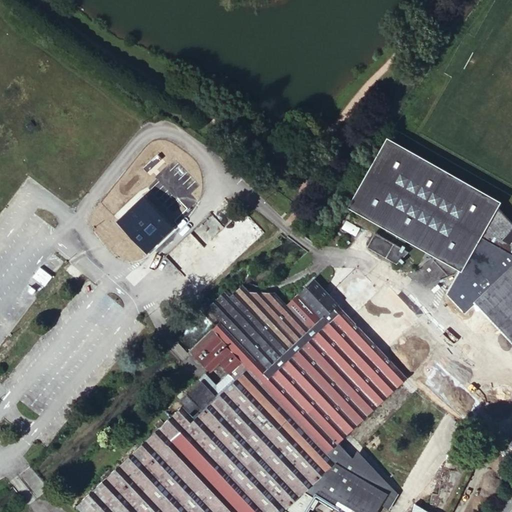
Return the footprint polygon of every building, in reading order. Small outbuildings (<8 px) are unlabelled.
[(511,221),(497,206),(501,199),(387,134),(347,205),(459,268),(446,292),(465,312),(477,302),(511,339),(511,221)] [(143,194),(117,219),(147,251),(173,226),(143,194)] [(345,220),(341,228),(356,236),(360,229),(345,220)] [(397,263),(409,252),(375,233),(367,247),(397,263)] [(128,240),(118,249),(130,262),(140,253),(128,240)] [(81,275),(71,267),(67,272),(78,280),(81,275)] [(214,309),(221,316),(224,320),(195,348),(215,369),(224,360),(235,371),(244,363),(250,369),(330,452),(341,441),(410,375),(379,344),(352,316),(331,294),(315,278),(287,304),(277,294),(253,289),(252,289),(244,282),(214,309)] [(244,363),(235,371),(241,377),(250,369),(244,363)] [(250,369),(241,377),(197,420),(185,407),(129,461),(83,506),(88,511),(285,511),(287,511),(309,489),(339,461),(330,452),(250,369)] [(201,382),(182,400),(190,408),(196,402),(202,408),(215,396),(201,382)] [(330,452),(339,461),(309,489),(319,495),(325,490),(346,468),(356,472),(367,454),(362,448),(356,456),(341,441),(330,452)] [(346,468),(325,490),(330,493),(359,511),(374,511),(383,497),(385,494),(388,496),(386,499),(394,504),(402,490),(396,484),(394,486),(391,484),(393,481),(375,463),(367,454),(356,472),(346,468)] [(309,489),(287,511),(288,511),(309,511),(314,505),(316,506),(322,497),(319,495),(309,489)] [(330,493),(325,490),(319,495),(322,497),(316,506),(314,505),(309,511),(312,511),(314,508),(317,509),(322,500),(330,506),(335,498),(330,493)] [(430,511),(414,503),(412,511),(430,511)]
